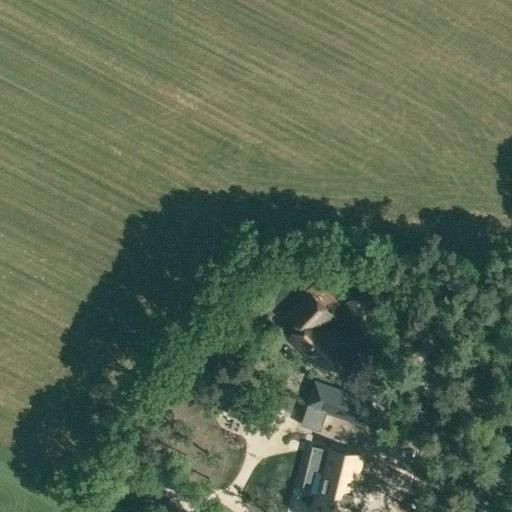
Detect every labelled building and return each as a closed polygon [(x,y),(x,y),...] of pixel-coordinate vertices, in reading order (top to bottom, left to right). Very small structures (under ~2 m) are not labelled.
[(349,348),(343,342),(347,337),(334,325),(330,328),(322,321),(333,310),(312,291),(291,312),(303,323),(288,338),(325,374),(349,348)] [(365,292),(346,302),(357,323),(376,313),(365,292)] [(315,378),(298,425),(322,433),(329,414),(347,420),(356,392),(315,378)] [(233,395),(227,413),(267,427),(273,409),(233,395)] [(313,444),(307,466),(324,470),(317,495),(313,511),(345,511),(348,504),(349,505),(349,503),(348,502),(351,492),(352,493),(352,491),(351,490),(360,456),(313,444)]
